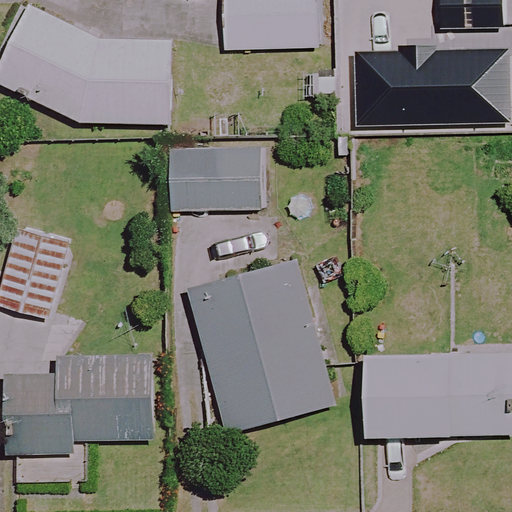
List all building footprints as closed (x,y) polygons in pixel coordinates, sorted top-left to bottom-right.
[(215,0),(184,0),(185,7),(215,8),(215,0)] [(336,24),(335,0),(229,0),(230,51),(322,50),(322,24),(336,24)] [(0,80),(0,85),(84,124),(179,125),(179,41),(112,40),(35,5),(0,80)] [(417,100),(412,39),(347,44),(352,105),(417,100)] [(511,128),(511,88),(492,89),(493,129),(511,128)] [(269,209),(268,149),(174,151),(176,211),(269,209)] [(73,236),(21,224),(2,308),(54,320),(73,236)] [(338,407),(302,265),(191,293),(227,435),(338,407)] [(511,435),(511,351),(372,356),(374,440),(511,435)] [(160,441),(160,358),(63,358),(63,377),(9,377),(9,454),(78,454),(78,440),(160,441)]
